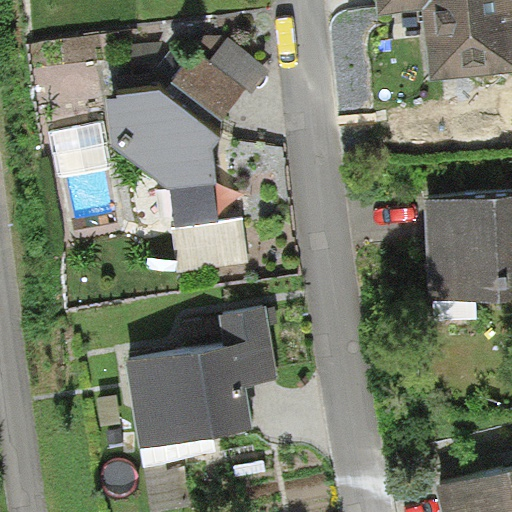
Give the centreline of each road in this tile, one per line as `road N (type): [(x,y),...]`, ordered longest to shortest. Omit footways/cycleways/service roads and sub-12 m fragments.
road 1 (residential): [(299,0),(346,402),(371,511)]
road 2 (residential): [(0,324),(27,511)]
